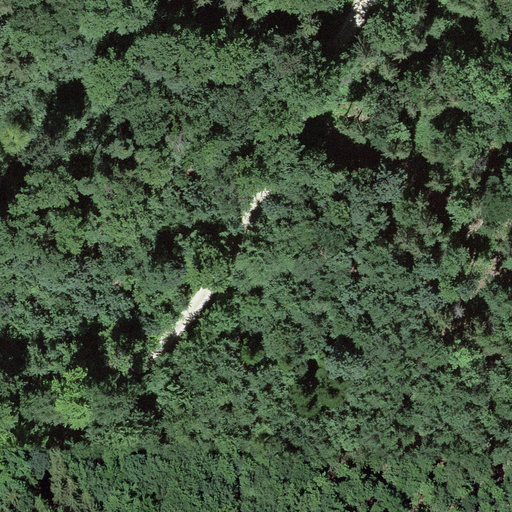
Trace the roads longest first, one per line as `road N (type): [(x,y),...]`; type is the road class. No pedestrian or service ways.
road 1 (track): [(362,0),(194,311),(0,488)]
road 2 (track): [(0,241),(217,125),(297,58),(337,40)]
